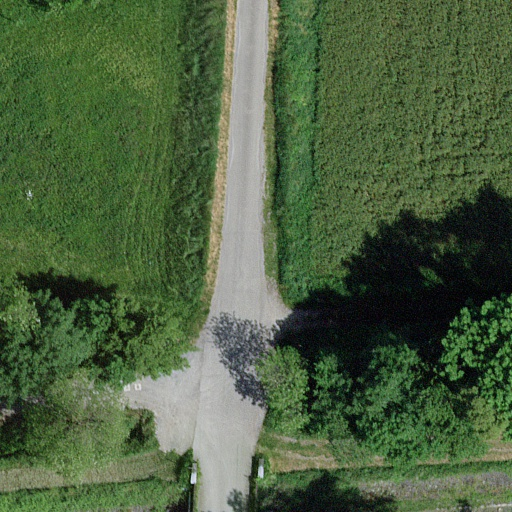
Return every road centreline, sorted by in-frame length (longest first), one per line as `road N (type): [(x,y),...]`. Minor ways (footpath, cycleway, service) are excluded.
road 1 (unclassified): [(231,511),(255,0)]
road 2 (track): [(235,440),(301,458),(511,448)]
road 3 (track): [(241,322),(511,317)]
road 4 (track): [(0,408),(238,378)]
